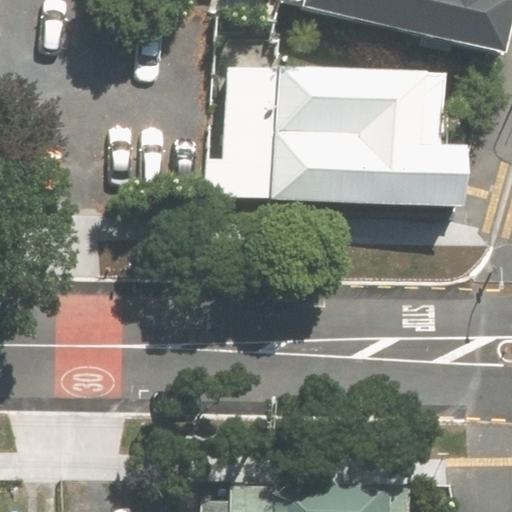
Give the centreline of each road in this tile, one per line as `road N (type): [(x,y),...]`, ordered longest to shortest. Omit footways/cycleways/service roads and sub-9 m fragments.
road 1 (residential): [(0,342),(336,348)]
road 2 (residential): [(511,391),(410,389),(336,348)]
road 3 (residential): [(336,348),(407,320),(511,321)]
